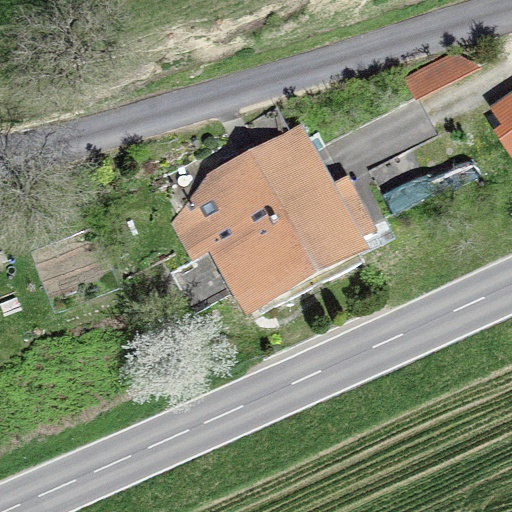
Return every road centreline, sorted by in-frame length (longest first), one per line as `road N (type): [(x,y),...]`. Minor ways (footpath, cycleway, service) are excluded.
road 1 (secondary): [(511,286),(16,511)]
road 2 (residential): [(0,152),(65,143),(511,15)]
